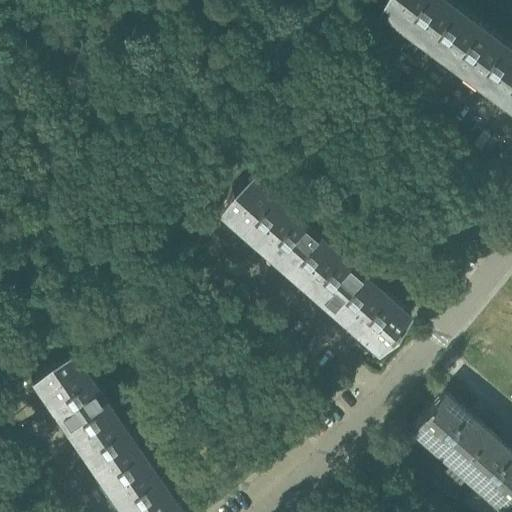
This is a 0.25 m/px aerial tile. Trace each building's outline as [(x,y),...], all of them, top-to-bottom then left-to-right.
[(385,0),(383,6),(407,24),(424,0),(385,0)] [(460,2),(457,0),(424,0),(407,24),(431,42),(460,2)] [(485,20),(460,2),(431,42),(456,59),(485,20)] [(509,38),(485,20),(456,59),(480,77),(509,38)] [(511,84),(511,40),(509,38),(480,77),(504,95),(511,84)] [(217,205),(240,225),(272,189),(249,169),(230,185),(217,205)] [(295,209),(272,189),(240,225),(263,245),(295,209)] [(317,229),(295,209),(263,245),(285,265),(317,229)] [(340,249),(317,229),(285,265),(308,285),(340,249)] [(363,269),(340,249),(308,285),(331,305),(363,269)] [(386,288),(363,269),(331,305),(354,325),(386,288)] [(408,308),(386,288),(354,325),(376,345),(395,329),(408,308)] [(48,398),(88,370),(71,346),(49,356),(31,373),(48,398)] [(105,395),(88,370),(48,398),(65,423),(105,395)] [(409,425),(455,465),(488,428),(442,388),(409,425)] [(105,395),(65,423),(82,448),(123,420),(105,395)] [(140,445),(123,420),(82,448),(99,473),(140,445)] [(511,492),(511,448),(488,428),(455,465),(501,505),(511,492)] [(140,445),(99,473),(116,498),(157,470),(140,445)] [(148,511),(174,495),(157,470),(116,498),(126,511),(148,511)] [(185,511),(174,495),(148,511),(185,511)]
